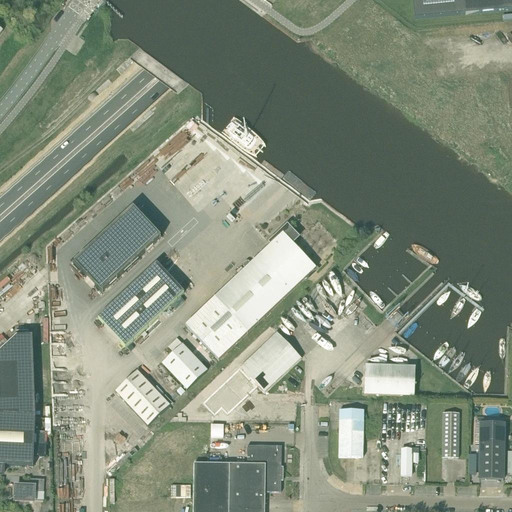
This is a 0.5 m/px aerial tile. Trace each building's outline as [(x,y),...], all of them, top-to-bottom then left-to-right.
[(511,0),(411,0),(414,21),(511,12),(511,0)] [(133,209),(74,265),(102,294),(161,239),(133,209)] [(273,245),(186,326),(219,361),(305,280),(305,279),(315,270),(283,236),(273,245)] [(157,265),(98,320),(125,349),(184,294),(157,265)] [(265,395),(301,360),(277,334),(240,369),(265,395)] [(0,485),(1,486),(2,467),(32,468),(33,457),(45,458),(46,445),(33,445),(34,415),(32,337),(17,337),(8,345),(0,352),(0,485)] [(4,340),(0,344),(0,352),(8,345),(4,340)] [(186,392),(207,372),(177,340),(168,349),(173,355),(162,365),(186,392)] [(365,367),(364,397),(414,398),(415,368),(365,367)] [(170,407),(137,372),(115,393),(148,428),(170,407)] [(338,458),(363,459),(364,412),(339,412),(338,458)] [(442,460),(458,460),(459,415),(443,415),(442,460)] [(480,427),(479,480),(504,481),(505,428),(480,427)] [(194,465),(193,511),(264,511),(265,493),(281,494),(281,447),(247,447),(247,465),(194,465)] [(401,451),(401,477),(411,477),(412,464),(418,464),(418,454),(413,454),(413,451),(401,451)] [(14,502),(35,503),(35,492),(43,492),(43,481),(29,480),(29,488),(15,487),(14,502)] [(180,490),(180,497),(187,497),(188,487),(175,486),(175,490),(180,490)]
